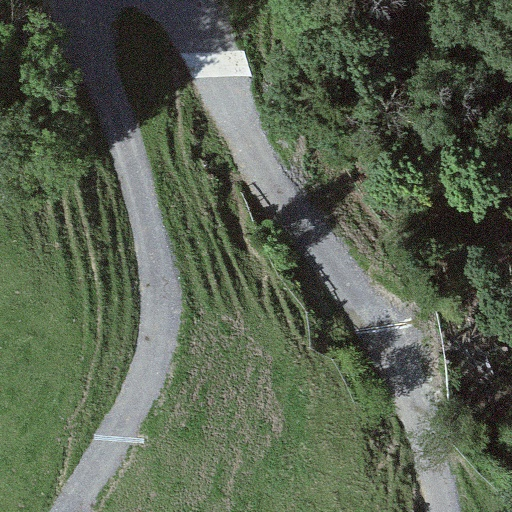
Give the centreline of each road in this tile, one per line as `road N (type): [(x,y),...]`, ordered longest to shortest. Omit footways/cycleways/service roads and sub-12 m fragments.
road 1 (track): [(163,0),(194,37),(257,168),(391,337),(446,511)]
road 2 (track): [(73,511),(127,422),(154,352),(159,273),(96,63),(101,0)]
